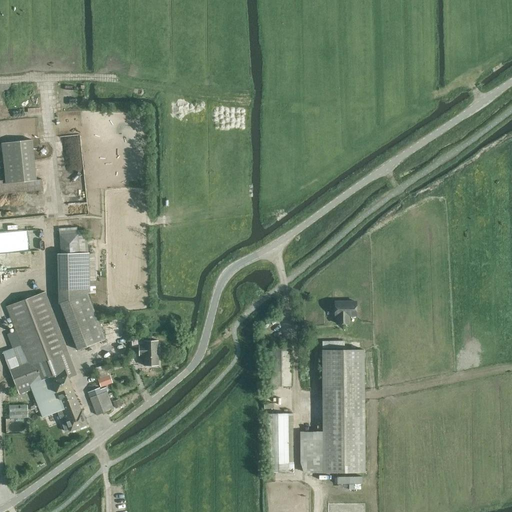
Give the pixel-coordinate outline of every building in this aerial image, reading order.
[(3,145),(8,185),(39,182),(35,141),(3,145)] [(0,269),(21,267),(22,263),(21,249),(37,248),(35,229),(4,233),(5,241),(3,241),(0,248),(0,269)] [(89,253),(87,230),(77,231),(80,254),(88,253),(89,253)] [(88,253),(80,254),(61,255),(62,296),(89,294),(88,253)] [(71,432),(87,425),(82,411),(81,411),(68,376),(75,373),(68,355),(69,354),(45,292),(7,306),(22,346),(3,353),(18,390),(31,384),(44,417),(58,412),(65,431),(70,430),(71,432)] [(106,340),(89,294),(61,305),(78,351),(106,340)] [(356,316),(356,302),(335,302),(335,316),(337,316),(338,324),(349,324),(349,316),(356,316)] [(291,387),(291,351),(290,351),(290,334),(274,334),(274,351),(271,351),(271,387),(291,387)] [(158,365),(158,340),(144,340),(144,338),(132,338),(132,347),(139,347),(139,356),(144,356),(144,366),(158,365)] [(365,472),(365,390),(364,350),(322,350),(323,472),(365,472)] [(100,385),(101,387),(111,383),(108,376),(98,380),(100,385)] [(113,408),(105,388),(88,395),(96,415),(113,408)] [(29,404),(10,404),(10,418),(29,417),(29,404)] [(291,472),(290,413),(266,413),(267,472),(291,472)]
